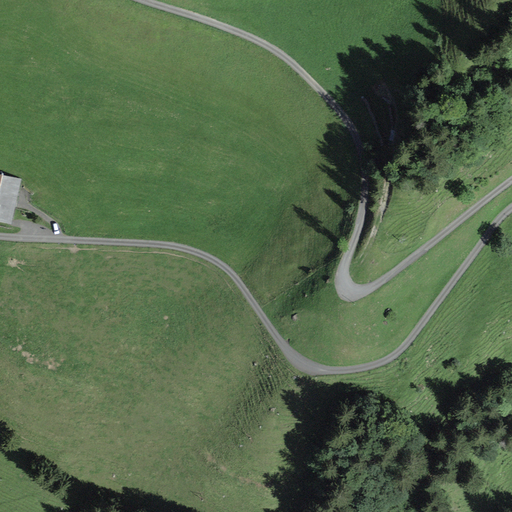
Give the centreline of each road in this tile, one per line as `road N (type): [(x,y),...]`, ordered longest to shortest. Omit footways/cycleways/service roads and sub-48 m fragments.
road 1 (track): [(140,0),(263,44),(341,112),(358,144),(361,192),(336,259),(339,291),(379,279),(511,180)]
road 2 (track): [(502,217),(395,352),(346,372),(293,359),(237,277),(191,251),(0,236)]
